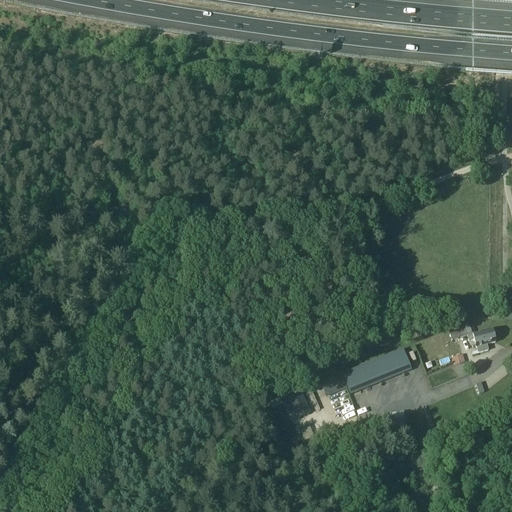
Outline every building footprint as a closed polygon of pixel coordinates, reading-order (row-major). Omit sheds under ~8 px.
[(468,325),(449,332),(452,342),(467,336),(468,342),(474,340),(476,348),(478,354),(488,351),(486,346),(495,343),(491,330),(471,336),(468,325)] [(362,367),(370,387),(411,371),(403,350),(362,367)] [(346,388),(341,376),(320,384),(325,396),(346,388)] [(308,413),(300,395),(290,399),(298,418),(308,413)] [(286,396),(280,399),(286,409),(292,406),(286,396)]
